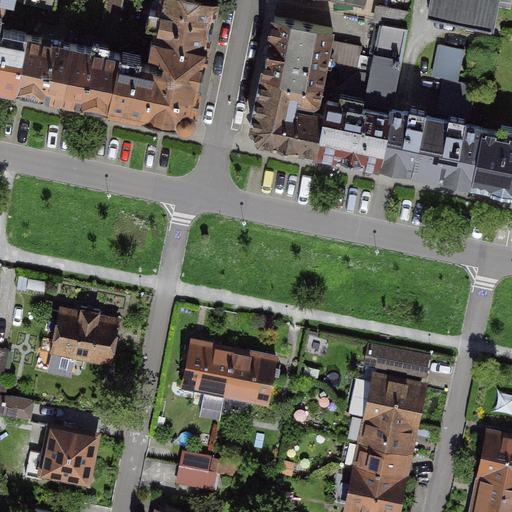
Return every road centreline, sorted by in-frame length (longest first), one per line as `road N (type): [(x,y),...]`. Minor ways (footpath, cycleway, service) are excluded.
road 1 (residential): [(123,511),(184,197)]
road 2 (residential): [(491,259),(208,201)]
road 3 (residential): [(491,259),(435,511)]
road 4 (residential): [(249,0),(208,201)]
road 5 (residential): [(184,197),(0,155)]
